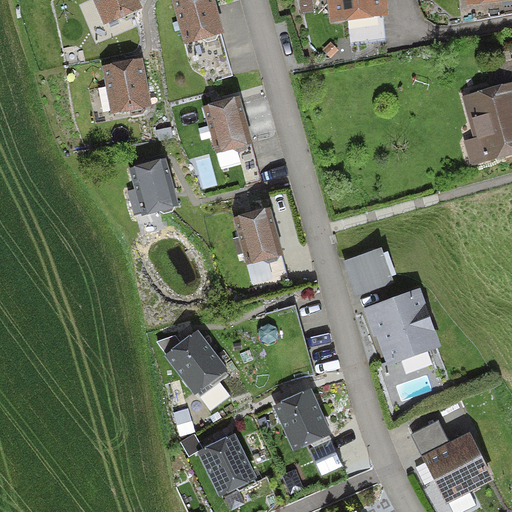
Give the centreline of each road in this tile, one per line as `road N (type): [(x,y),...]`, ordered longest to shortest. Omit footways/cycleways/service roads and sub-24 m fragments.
road 1 (residential): [(410,511),(372,423),(260,0)]
road 2 (unknown): [(405,0),(427,35),(511,22)]
